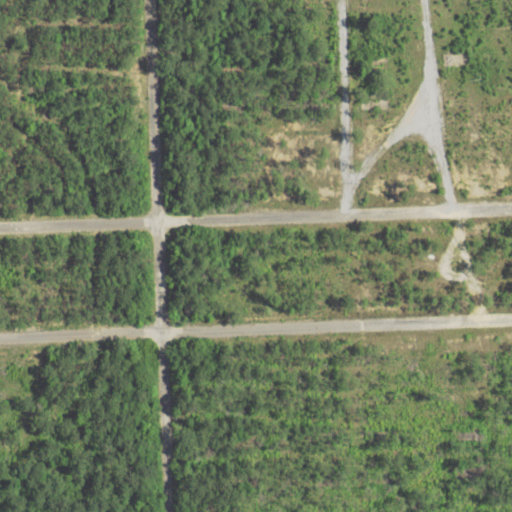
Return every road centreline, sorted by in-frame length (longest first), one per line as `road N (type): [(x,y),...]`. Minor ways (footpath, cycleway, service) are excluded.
road 1 (residential): [(511,206),(0,227)]
road 2 (residential): [(0,338),(511,319)]
road 3 (residential): [(168,511),(150,0)]
